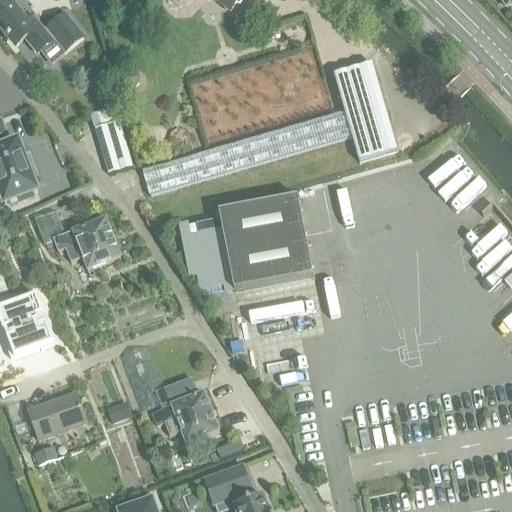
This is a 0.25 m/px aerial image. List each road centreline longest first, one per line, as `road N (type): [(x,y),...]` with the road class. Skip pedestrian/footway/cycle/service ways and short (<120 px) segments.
road 1 (residential): [(316,511),(136,218),(0,53)]
road 2 (unknown): [(328,398),(346,261),(363,240),(397,228),(432,229),(455,248),(481,318),(485,368)]
